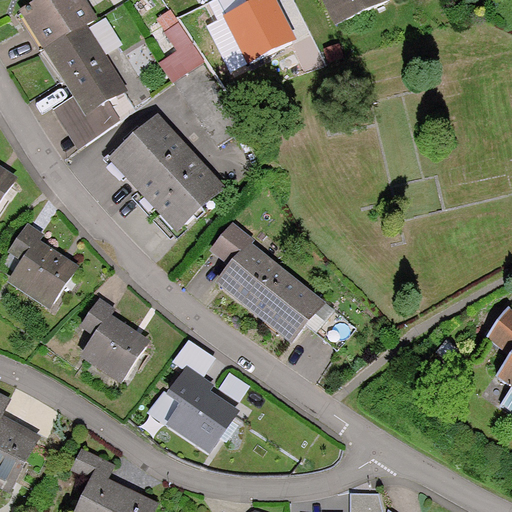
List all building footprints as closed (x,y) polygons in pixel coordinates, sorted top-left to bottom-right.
[(83,0),(44,0),(18,15),(44,56),(87,29),(98,23),(83,0)] [(275,0),(267,0),(226,22),(250,67),(298,42),(275,0)] [(315,0),(331,30),(389,0),(315,0)] [(248,133),(178,27),(165,35),(179,56),(162,68),(218,153),(248,133)] [(87,29),(44,56),(72,100),(52,112),(79,154),(121,127),(108,108),(129,95),(87,29)] [(229,193),(159,120),(111,165),(182,238),(229,193)] [(0,216),(21,185),(0,171),(0,216)] [(257,245),(235,227),(211,257),(231,273),(218,290),(295,351),(308,334),(334,355),(354,330),(254,250),(257,245)] [(47,239),(29,228),(10,257),(24,266),(11,287),(56,315),(82,275),(41,248),(47,239)] [(119,314),(101,303),(80,334),(95,344),(82,363),(125,391),(145,360),(142,358),(151,345),(115,320),(119,314)] [(511,317),(504,312),(481,344),(507,363),(492,383),(506,394),(495,410),(511,422),(511,317)] [(458,355),(442,343),(431,357),(448,369),(458,355)] [(205,384),(188,373),(170,400),(183,409),(169,430),(212,459),(241,416),(202,389),(205,384)] [(12,405),(0,398),(0,489),(14,498),(44,444),(3,422),(12,405)] [(119,469),(83,452),(71,478),(89,486),(77,511),(164,511),(166,510),(111,485),(119,469)]
